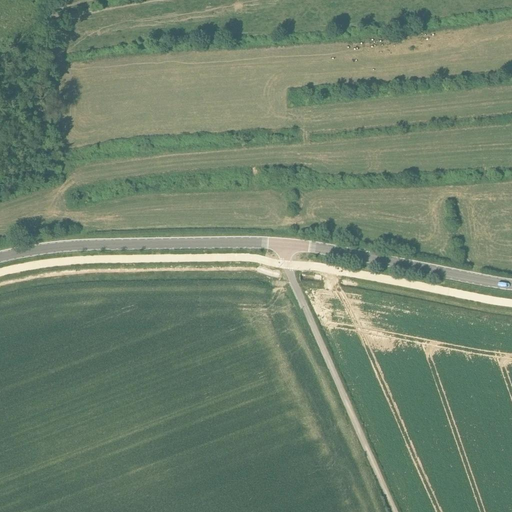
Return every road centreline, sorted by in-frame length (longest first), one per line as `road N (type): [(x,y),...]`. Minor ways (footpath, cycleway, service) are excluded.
road 1 (unclassified): [(393,511),(283,244)]
road 2 (tertiary): [(0,256),(78,245),(283,244)]
road 3 (tertiary): [(283,244),(511,285)]
